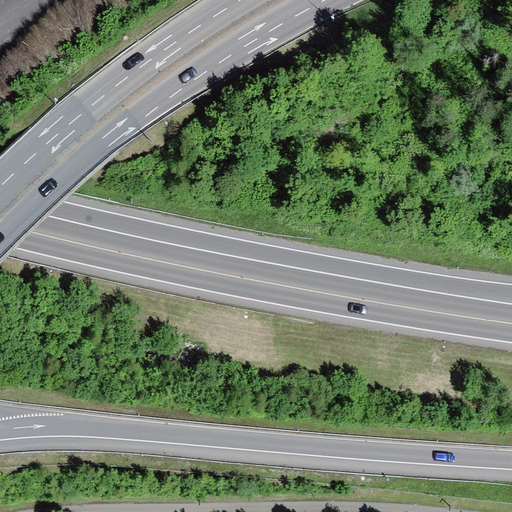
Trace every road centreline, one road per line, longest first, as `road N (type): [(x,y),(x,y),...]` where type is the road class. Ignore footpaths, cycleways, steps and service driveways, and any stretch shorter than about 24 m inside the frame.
road 1 (trunk): [(476,316),(281,285),(0,221)]
road 2 (trunk): [(41,427),(511,462)]
road 3 (primary): [(0,241),(167,94),(324,0)]
road 4 (primary): [(234,0),(128,70),(0,185)]
